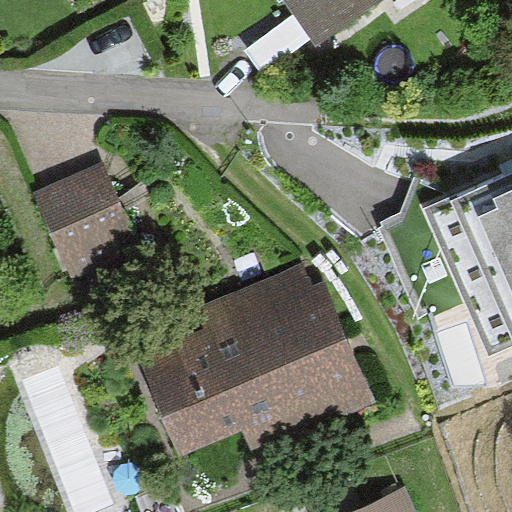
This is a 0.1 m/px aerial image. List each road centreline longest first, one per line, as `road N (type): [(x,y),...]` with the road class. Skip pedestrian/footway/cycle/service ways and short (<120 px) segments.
road 1 (track): [(228,100),(382,122),(511,92)]
road 2 (residential): [(0,83),(228,100)]
